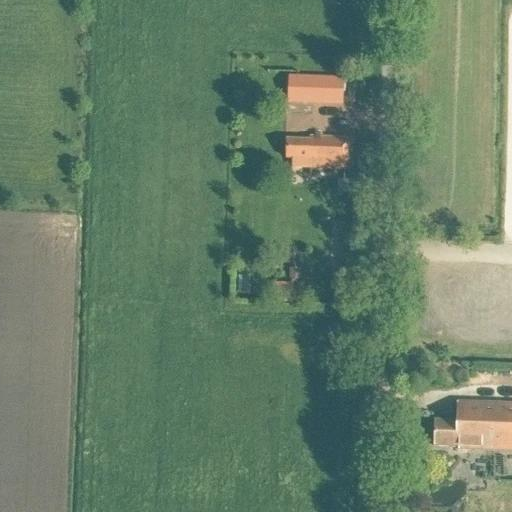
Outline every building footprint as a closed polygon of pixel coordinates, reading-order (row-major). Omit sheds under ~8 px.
[(342,106),(343,79),(288,77),(287,105),(342,106)] [(309,142),(287,141),(286,160),(292,160),(292,169),(347,171),(348,139),(309,138),(309,142)] [(337,179),(336,194),(358,195),(359,181),(337,179)] [(340,227),(339,261),(353,262),(355,228),(340,227)] [(289,269),(289,281),(300,281),(301,270),(289,269)] [(273,304),(292,304),(292,284),(273,284),(273,304)] [(457,423),(434,422),(434,447),(458,448),(458,450),(511,452),(511,405),(457,404),(457,423)]
